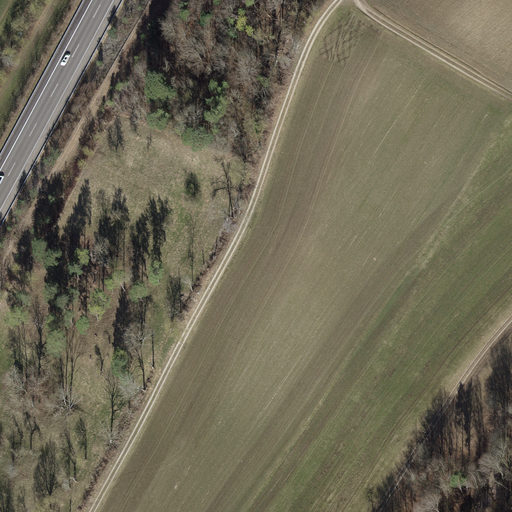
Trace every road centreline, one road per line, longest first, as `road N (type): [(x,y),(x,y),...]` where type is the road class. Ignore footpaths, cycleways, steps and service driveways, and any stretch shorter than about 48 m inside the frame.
road 1 (track): [(93,511),(254,204),(299,73),(342,0)]
road 2 (track): [(158,0),(0,283)]
road 3 (track): [(511,321),(380,511)]
road 4 (trunk): [(103,0),(0,192)]
road 5 (track): [(357,0),(511,95)]
